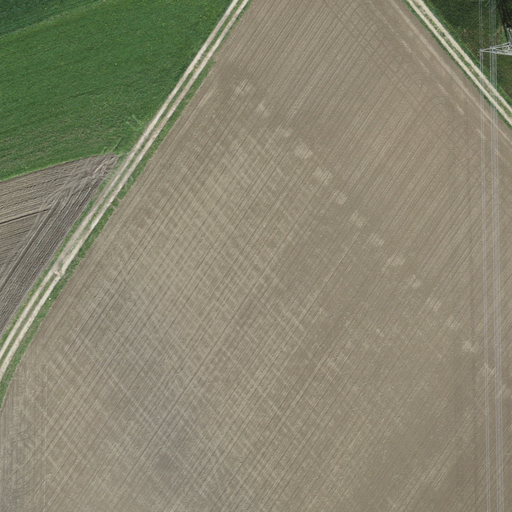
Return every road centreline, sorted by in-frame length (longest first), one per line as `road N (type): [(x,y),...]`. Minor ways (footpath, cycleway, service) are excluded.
road 1 (track): [(0,366),(241,0)]
road 2 (track): [(511,112),(415,0)]
